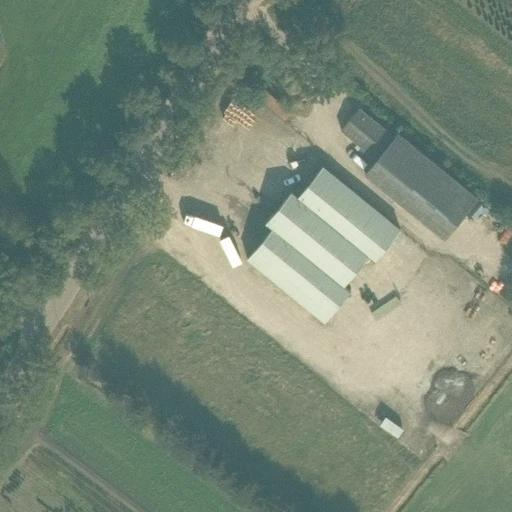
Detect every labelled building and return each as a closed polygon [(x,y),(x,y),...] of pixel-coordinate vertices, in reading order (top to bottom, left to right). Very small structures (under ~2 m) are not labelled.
[(286,119),(292,113),(276,95),(269,101),(286,119)] [(376,159),(365,173),(380,186),(445,238),(477,197),(397,135),(393,140),(372,123),(357,110),(340,130),(376,159)] [(322,166),(297,196),(296,197),(368,255),(367,256),(374,261),(400,230),(337,179),(322,166)] [(264,223),(271,228),(343,286),(367,256),(368,255),(296,197),(297,196),(290,191),(264,223)] [(271,228),(246,258),(262,271),(324,322),(350,291),(343,286),(271,228)]
